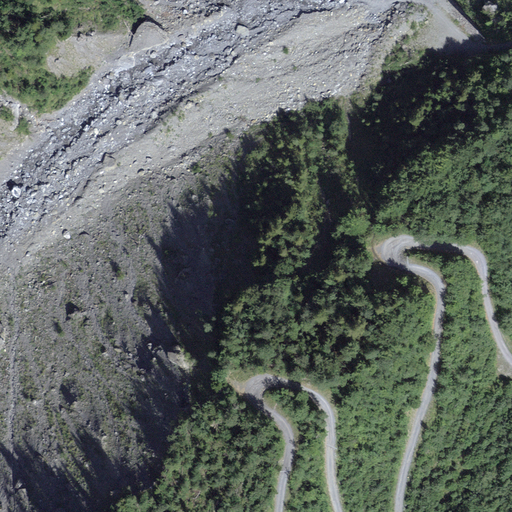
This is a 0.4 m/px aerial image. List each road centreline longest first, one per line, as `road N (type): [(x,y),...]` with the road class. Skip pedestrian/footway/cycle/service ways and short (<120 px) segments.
road 1 (track): [(511,365),(463,252),(374,246),(422,276),(430,305),(425,383),(395,511)]
road 2 (track): [(332,511),(312,411),(279,380),(258,378),(233,391),(270,430),(265,511)]
